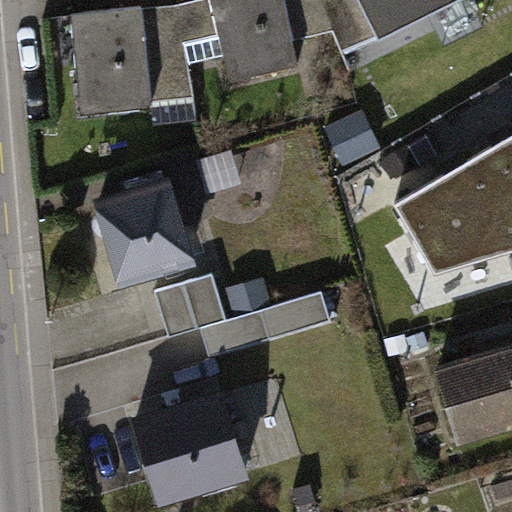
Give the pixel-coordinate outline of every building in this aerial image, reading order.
[(157,0),(45,11),(57,118),(136,108),(186,94),(175,46),(204,44),(215,81),(292,68),(286,41),(320,35),(335,54),(433,0),(157,0)] [(369,121),(337,130),(347,162),(378,153),(369,121)] [(511,137),(478,158),(511,209),(511,137)] [(511,209),(478,158),(397,204),(438,274),(511,252),(511,209)] [(156,169),(65,199),(96,292),(187,262),(156,169)] [(511,339),(409,371),(431,441),(511,416),(511,339)] [(201,394),(114,419),(139,506),(226,481),(201,394)]
